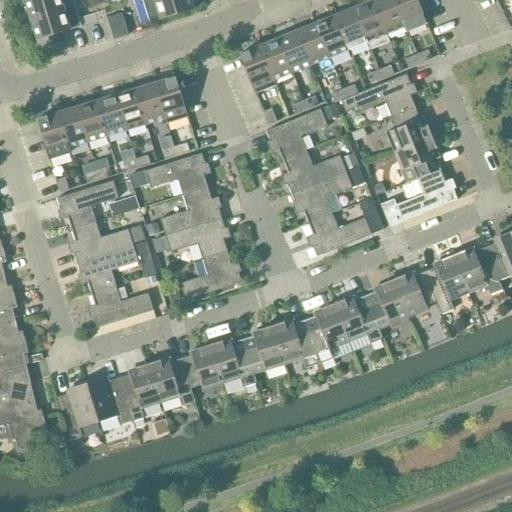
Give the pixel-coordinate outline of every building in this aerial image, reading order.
[(25,0),(31,20),(75,6),(73,0),(25,0)] [(191,0),(151,0),(144,2),(150,23),(194,9),(191,0)] [(373,0),(354,8),(368,42),(371,50),(389,43),(386,35),(387,35),(373,0)] [(387,35),(405,27),(406,27),(394,0),(373,0),(387,35)] [(427,24),(427,22),(417,0),(394,0),(406,27),(405,27),(407,32),(427,24)] [(31,20),(37,40),(81,27),(75,6),(31,20)] [(349,50),(368,42),(354,8),(335,16),(349,50)] [(114,40),(129,35),(122,14),(107,18),(114,40)] [(330,58),(349,50),(335,16),(316,23),(330,58)] [(311,65),(330,58),(316,23),(297,31),(311,65)] [(292,73),(311,65),(297,31),(278,39),(292,73)] [(274,81),(292,73),(278,39),(259,47),(273,81),(274,81)] [(239,54),(255,93),(275,85),(274,81),(273,81),(259,47),(239,54)] [(428,51),(417,55),(421,64),(432,60),(428,51)] [(404,60),(408,69),(421,64),(417,55),(404,60)] [(394,75),(390,66),(379,70),(383,80),(394,75)] [(366,75),(370,85),(383,80),(379,70),(366,75)] [(391,117),(415,108),(409,93),(413,91),(407,74),(365,91),(341,101),(346,112),(356,108),(359,113),(385,102),(391,117)] [(188,117),(185,108),(175,77),(155,83),(166,119),(165,119),(167,123),(188,117)] [(146,125),(165,119),(166,119),(155,83),(136,89),(146,125)] [(357,94),(354,85),(343,90),(346,98),(357,94)] [(127,130),(132,129),(146,125),(136,89),(116,95),(127,130)] [(331,95),(334,103),(346,98),(343,90),(331,95)] [(107,137),(127,130),(116,95),(97,101),(107,137)] [(318,106),(315,97),(303,101),(307,110),(318,106)] [(88,142),(107,137),(97,101),(77,107),(88,142)] [(291,106),(295,115),(307,110),(303,101),(291,106)] [(335,104),(323,109),(327,120),(340,115),(335,104)] [(68,148),(69,148),(88,142),(77,107),(58,113),(68,148)] [(394,152),(432,137),(426,123),(422,124),(415,108),(391,117),(396,129),(386,133),(394,152)] [(321,109),(266,132),(273,148),(277,146),(283,161),(307,152),(301,137),(327,126),(321,109)] [(264,114),(268,125),(269,126),(278,122),(273,110),(264,114)] [(37,119),(44,142),(50,159),(70,153),(69,148),(68,148),(58,113),(37,119)] [(364,129),(351,134),(355,142),(367,137),(364,129)] [(432,137),(394,152),(407,183),(417,180),(440,170),(434,153),(438,152),(432,137)] [(189,153),(187,144),(175,148),(178,157),(189,153)] [(162,151),(165,161),(178,157),(175,148),(162,151)] [(291,194),(346,172),(340,156),(313,167),(307,152),(283,161),(289,176),(285,178),(291,194)] [(202,154),(199,154),(145,171),(151,188),(178,180),(183,195),(207,188),(203,172),(207,171),(202,154)] [(358,166),(353,154),(342,158),(346,171),(358,166)] [(151,166),(147,156),(136,159),(139,169),(151,166)] [(123,163),(126,173),(139,169),(136,159),(123,163)] [(112,177),(109,168),(97,172),(100,181),(112,177)] [(358,168),(347,172),(353,189),(365,184),(358,168)] [(440,170),(417,180),(423,195),(396,205),(394,200),(380,205),(390,227),(403,222),(458,200),(451,183),(446,185),(440,170)] [(84,176),(87,185),(100,181),(97,172),(84,176)] [(308,224),(332,214),(326,199),(353,188),(347,172),(346,172),(291,194),(298,210),(302,209),(308,224)] [(56,181),(60,192),(60,193),(70,190),(66,178),(64,178),(64,176),(58,173),(55,174),(57,181),(56,181)] [(113,181),(57,199),(62,216),(67,214),(71,230),(96,222),(91,207),(119,198),(113,181)] [(207,188),(183,195),(188,211),(160,219),(165,236),(222,218),(217,202),(212,203),(207,188)] [(374,208),(362,213),(364,219),(372,235),(384,230),(374,208)] [(332,214),(308,224),(314,239),(310,241),(317,257),(372,235),(364,219),(338,229),(332,214)] [(222,218),(165,236),(170,253),(198,244),(203,260),(227,252),(222,236),(227,235),(222,218)] [(77,263),(133,246),(145,242),(140,226),(128,229),(101,238),(96,222),(71,230),(76,245),(72,247),(77,263)] [(157,223),(146,226),(149,237),(160,234),(157,223)] [(511,275),(511,231),(499,237),(501,241),(485,248),(498,281),(499,281),(511,275)] [(91,294),(116,287),(111,271),(139,263),(133,246),(77,263),(82,280),(87,279),(91,294)] [(453,255),(469,293),(487,286),(491,295),(503,290),(499,281),(498,281),(485,248),(470,254),(468,250),(453,255)] [(227,252),(203,260),(208,275),(180,284),(185,301),(242,283),(237,266),(232,267),(227,252)] [(469,293),(453,255),(439,261),(440,266),(425,272),(437,301),(436,301),(442,314),(454,309),(450,301),(469,293)] [(152,258),(140,262),(142,270),(154,266),(152,258)] [(393,280),(408,318),(428,310),(426,305),(436,301),(437,301),(425,272),(409,278),(408,274),(393,280)] [(8,291),(5,275),(0,276),(0,324),(16,321),(13,309),(17,307),(13,290),(8,291)] [(408,318),(393,280),(379,286),(380,290),(365,296),(377,325),(387,321),(389,325),(408,318)] [(116,287),(91,294),(96,310),(92,311),(97,328),(153,311),(148,293),(121,302),(116,287)] [(333,304),(347,342),(367,334),(370,343),(383,338),(377,325),(365,296),(349,303),(348,298),(333,304)] [(347,342),(333,304),(319,310),(320,314),(305,321),(320,364),(332,359),(329,350),(347,342)] [(0,372),(27,366),(24,354),(28,353),(24,335),(19,337),(16,321),(0,324),(0,372)] [(272,326),(284,365),(303,359),(306,368),(320,364),(305,321),(289,326),(287,321),(272,326)] [(284,365),(272,326),(258,330),(259,335),(243,340),(256,383),(257,383),(254,374),(264,371),(284,365)] [(210,345),(223,384),(241,378),(244,387),(256,383),(243,340),(227,345),(225,340),(210,345)] [(223,384),(210,345),(196,349),(197,354),(181,359),(190,389),(191,389),(201,385),(203,390),(223,384)] [(149,364),(161,403),(180,397),(182,406),(195,402),(191,389),(190,389),(181,359),(165,364),(164,359),(149,364)] [(161,403),(149,364),(134,369),(135,373),(119,378),(133,422),(145,418),(142,409),(161,403)] [(27,366),(0,372),(0,386),(1,390),(0,389),(0,425),(9,424),(13,440),(15,439),(18,447),(23,450),(31,448),(34,443),(32,435),(47,432),(43,414),(38,415),(27,366)] [(133,422),(119,378),(103,383),(102,379),(87,383),(99,422),(118,416),(121,425),(133,422)] [(99,422),(87,383),(72,388),(73,392),(57,398),(70,441),(83,437),(80,428),(99,422)]
